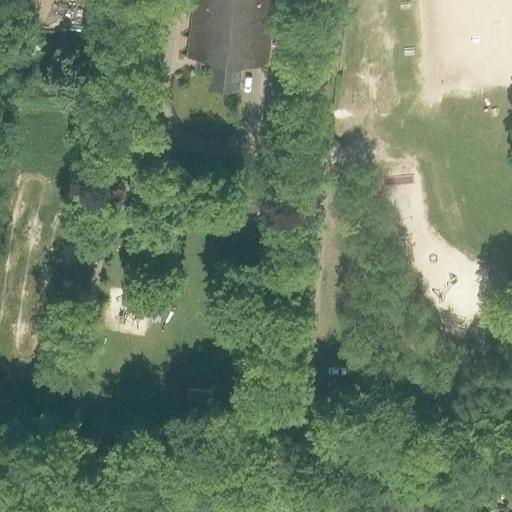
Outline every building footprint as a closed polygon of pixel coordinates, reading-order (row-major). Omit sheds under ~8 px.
[(47,20),(47,0),(29,0),(29,19),(47,20)] [(195,0),(189,56),(197,57),(211,59),(208,87),(240,90),(243,63),(261,65),(269,66),(276,0),(195,0)] [(263,127),(280,129),(285,83),(268,81),(263,127)] [(189,388),(188,399),(214,401),(215,390),(189,388)] [(327,494),(327,481),(293,481),(293,494),(327,494)] [(377,490),(376,511),(398,511),(399,491),(377,490)] [(470,511),(461,493),(439,504),(443,511),(470,511)] [(225,511),(261,511),(261,501),(225,504),(225,511)]
